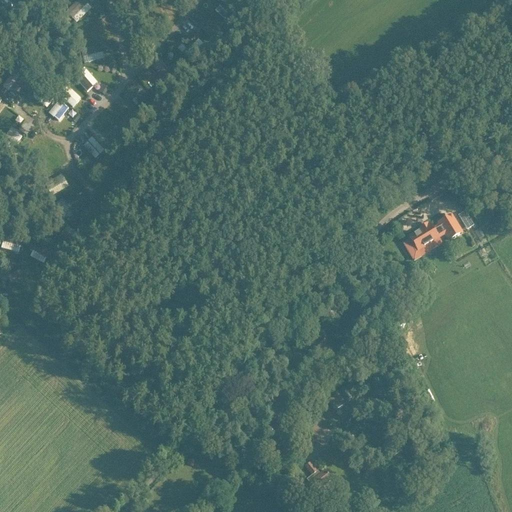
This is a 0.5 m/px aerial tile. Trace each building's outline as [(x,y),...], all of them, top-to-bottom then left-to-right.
[(84,0),(79,0),(66,12),(77,23),(92,8),(84,0)] [(225,0),(223,0),(219,4),(231,17),(236,12),(225,0)] [(210,16),(199,26),(214,43),(225,33),(210,16)] [(0,17),(0,36),(9,28),(0,17)] [(66,17),(61,22),(65,26),(70,22),(66,17)] [(76,29),(82,42),(102,33),(96,20),(76,29)] [(198,39),(185,54),(195,63),(209,48),(198,39)] [(82,51),(85,63),(104,59),(101,46),(82,51)] [(76,76),(89,91),(98,83),(85,68),(76,76)] [(162,89),(172,80),(165,72),(155,81),(162,89)] [(102,86),(99,92),(104,95),(108,88),(102,86)] [(63,98),(73,108),(81,100),(72,90),(63,98)] [(143,90),(136,97),(146,107),(153,100),(143,90)] [(61,122),(70,108),(58,101),(49,114),(61,122)] [(129,106),(118,116),(131,130),(142,120),(129,106)] [(116,127),(101,141),(106,146),(121,132),(116,127)] [(3,139),(13,148),(22,138),(12,129),(3,139)] [(95,160),(105,151),(92,138),(83,146),(95,160)] [(35,163),(43,172),(59,157),(51,149),(35,163)] [(60,185),(68,181),(66,175),(47,183),(52,195),(63,190),(60,185)] [(120,178),(111,182),(115,193),(124,190),(120,178)] [(57,203),(68,220),(73,217),(67,207),(85,196),(80,188),(57,203)] [(497,200),(503,208),(511,202),(506,194),(497,200)] [(421,231),(409,238),(418,253),(439,241),(445,237),(449,244),(463,235),(452,216),(437,224),(438,227),(433,230),(430,225),(428,227),(421,231)] [(71,247),(79,237),(68,228),(60,238),(71,247)] [(4,237),(1,249),(19,254),(23,242),(4,237)] [(30,258),(46,265),(53,250),(33,241),(30,250),(33,252),(30,258)] [(52,241),(49,247),(54,250),(57,244),(52,241)] [(395,281),(402,292),(412,286),(404,275),(395,281)] [(313,351),(322,361),(340,344),(331,334),(313,351)] [(412,352),(402,336),(393,341),(393,342),(403,357),(412,352)] [(337,409),(349,402),(344,392),(332,398),(337,409)] [(276,429),(274,432),(278,435),(286,426),(282,423),(279,425),(278,424),(275,428),(276,429)] [(310,464),(305,468),(309,473),(309,472),(312,476),(307,481),(309,484),(315,492),(319,488),(321,488),(324,486),(327,484),(329,482),(330,479),(325,472),(320,476),(317,472),(310,464)]
